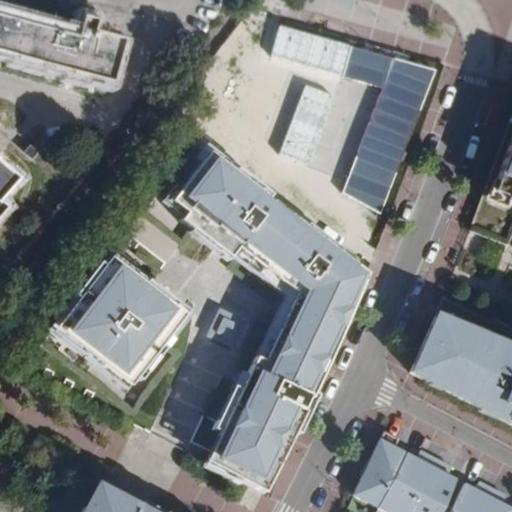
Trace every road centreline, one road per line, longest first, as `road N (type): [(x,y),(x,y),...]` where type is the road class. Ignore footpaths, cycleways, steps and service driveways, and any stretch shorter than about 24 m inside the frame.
road 1 (residential): [(360,378),(475,78),(479,47),(459,0)]
road 2 (residential): [(0,85),(103,109),(120,97),(178,0)]
road 3 (residential): [(360,378),(511,455)]
road 4 (residential): [(293,511),(360,378)]
